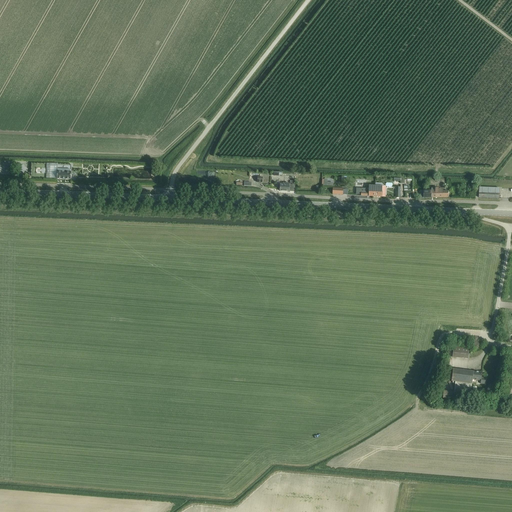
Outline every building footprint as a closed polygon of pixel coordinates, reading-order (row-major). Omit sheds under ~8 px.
[(46,173),(46,179),(57,179),(71,180),(71,170),(70,169),(57,169),(57,164),(46,164),(46,168),(47,168),(47,170),(47,173),(46,173)] [(294,192),(294,185),(294,181),(290,181),(290,185),(280,184),(280,191),(289,192),(294,192)] [(373,191),(373,197),(381,197),(381,192),(382,192),(383,187),(382,187),(382,184),(375,184),(375,186),(375,191),(373,191)] [(356,188),(356,194),(361,195),(361,196),(367,196),(368,196),(373,197),(373,191),(375,191),(375,186),(369,186),(366,186),(366,189),(356,188)] [(479,188),(479,198),(499,199),(499,188),(479,188)] [(423,191),(423,198),(448,198),(448,191),(443,191),(443,189),(431,189),(431,191),(423,191)] [(468,359),(470,346),(454,344),(452,357),(468,359)] [(454,394),(462,395),(465,371),(453,369),(451,381),(453,381),(452,384),(455,384),(454,394)] [(465,371),(462,395),(470,396),(470,394),(476,394),(476,390),(477,387),(473,387),(472,389),(471,389),(472,380),(481,381),(480,384),(485,384),(485,378),(481,378),(482,373),(465,371)] [(441,394),(444,378),(439,377),(438,380),(437,379),(434,393),(441,394)] [(443,398),(453,399),(453,392),(443,391),(443,398)]
